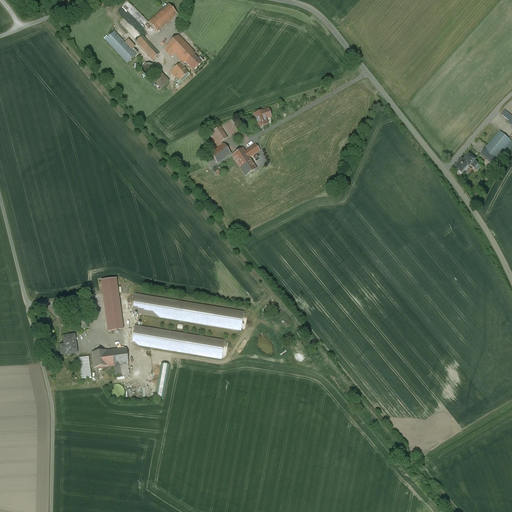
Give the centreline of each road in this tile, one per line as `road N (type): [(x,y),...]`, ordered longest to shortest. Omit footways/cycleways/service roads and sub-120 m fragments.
road 1 (unclassified): [(51,511),(51,411),(0,195)]
road 2 (unclassified): [(282,0),(327,23),(443,170)]
road 3 (unclassified): [(443,170),(511,280)]
